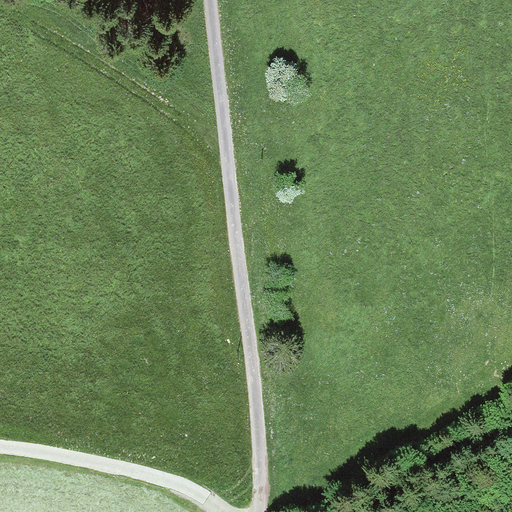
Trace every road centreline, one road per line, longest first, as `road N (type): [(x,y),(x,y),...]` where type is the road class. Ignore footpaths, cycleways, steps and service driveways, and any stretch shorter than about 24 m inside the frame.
road 1 (unclassified): [(258,511),(262,475),(213,0)]
road 2 (track): [(0,446),(192,484),(231,511)]
